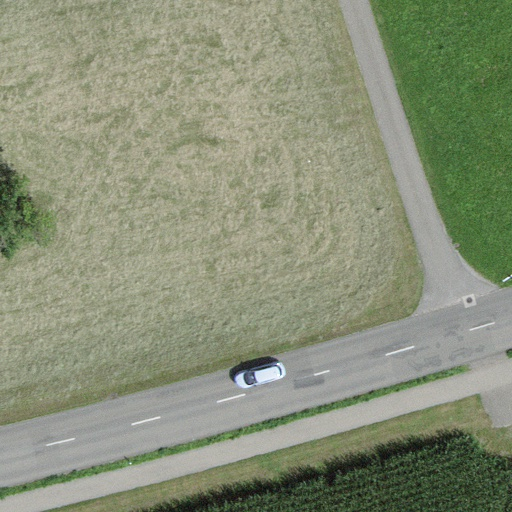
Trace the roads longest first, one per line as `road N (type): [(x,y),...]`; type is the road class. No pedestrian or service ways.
road 1 (tertiary): [(462,333),(0,458)]
road 2 (residential): [(462,333),(354,0)]
